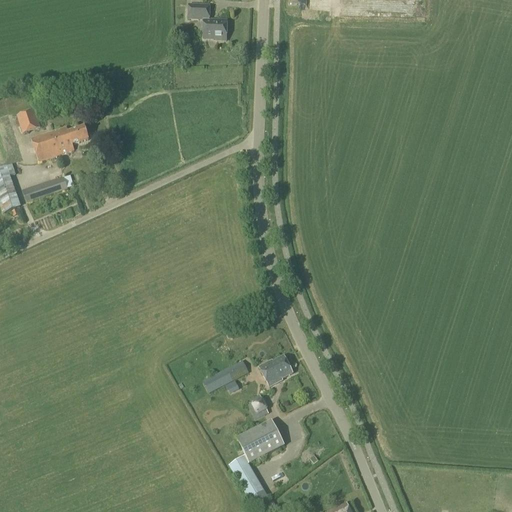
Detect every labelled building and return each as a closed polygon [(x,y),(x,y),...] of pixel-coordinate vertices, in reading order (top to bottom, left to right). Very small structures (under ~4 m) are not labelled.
[(422,18),(421,0),(409,0),(411,18),(422,18)] [(226,42),(227,23),(209,22),(210,7),(189,7),(188,21),(204,22),(203,41),(216,41),(216,42),(226,42)] [(185,40),(170,47),(180,71),(196,64),(185,40)] [(22,135),(40,130),(34,112),(16,117),(22,135)] [(0,168),(1,170),(21,163),(9,128),(0,131),(0,168)] [(89,142),(85,129),(68,134),(67,129),(31,141),(39,164),(74,152),(72,147),(89,142)] [(7,197),(16,195),(12,170),(3,171),(7,197)] [(26,204),(66,190),(63,179),(22,192),(26,204)] [(12,208),(21,207),(20,199),(12,200),(12,208)] [(292,376),(283,358),(275,362),(275,361),(271,362),(271,361),(258,367),(269,389),(282,382),(281,381),(292,376)] [(209,395),(248,375),(242,362),(202,383),(209,395)] [(234,383),(225,388),(230,397),(239,392),(234,383)] [(267,412),(267,410),(262,401),(259,397),(258,397),(245,403),(254,422),(256,422),(268,416),(267,412)] [(249,466),(284,448),(271,423),(236,441),(249,466)] [(243,458),(228,467),(248,502),(253,510),(268,501),(264,493),(243,458)]
